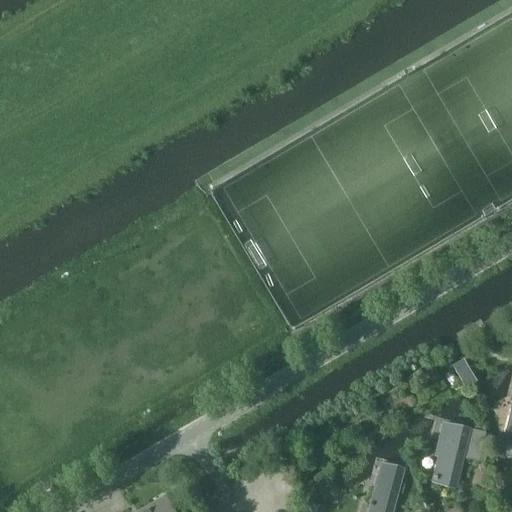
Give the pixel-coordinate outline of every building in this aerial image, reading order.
[(468,385),(480,378),(467,354),(454,361),(468,385)] [(470,432),(448,426),(434,488),(456,493),(463,461),(470,432)] [(470,432),(463,461),(475,464),(482,435),(470,432)] [(393,511),(403,467),(379,461),(368,511),(393,511)] [(176,511),(167,496),(140,511),(176,511)]
